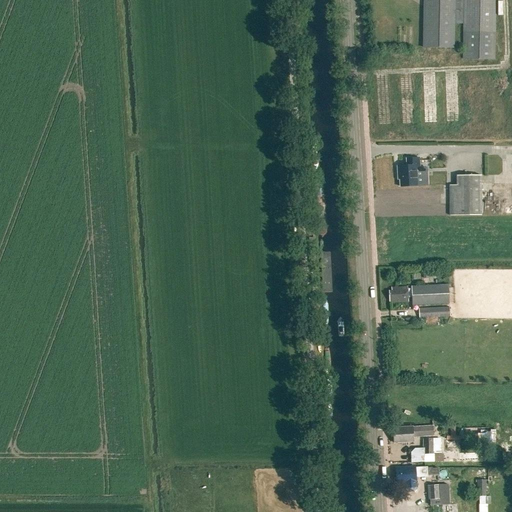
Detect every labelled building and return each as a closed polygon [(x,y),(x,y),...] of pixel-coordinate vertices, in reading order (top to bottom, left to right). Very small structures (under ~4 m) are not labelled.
[(423,0),(423,48),(453,48),(453,24),(464,24),(463,59),(494,60),(494,0),(423,0)] [(417,186),(416,169),(420,169),(419,158),(406,159),(406,166),(397,166),(397,175),(399,175),(400,187),(417,186)] [(313,164),(319,253),(329,253),(323,163),(313,164)] [(481,176),(456,176),(456,185),(449,186),(449,216),(482,216),(481,176)] [(334,343),(329,253),(319,253),(324,343),(334,343)] [(307,254),(307,265),(315,265),(314,254),(307,254)] [(448,285),(411,287),(412,305),(449,304),(448,285)] [(407,287),(391,288),(391,291),(388,291),(389,303),(408,302),(407,287)] [(449,307),(418,309),(419,319),(450,317),(449,307)] [(413,437),(433,436),(433,426),(412,427),(393,428),(394,443),(413,442),(413,437)] [(491,432),(478,432),(478,445),(489,445),(489,440),(491,440),(491,432)] [(428,453),(440,453),(441,438),(429,438),(428,453)] [(410,449),(411,462),(425,461),(424,448),(410,449)] [(415,467),(395,468),(396,483),(403,483),(403,488),(405,488),(405,490),(407,492),(414,492),(416,490),(416,482),(415,476),(427,476),(427,468),(427,467),(415,468),(415,467)] [(432,467),(427,468),(427,476),(439,475),(439,468),(432,468),(432,467)] [(486,496),(486,481),(478,481),(478,496),(486,496)] [(439,485),(428,486),(429,500),(440,499),(439,485)] [(272,496),(266,496),(266,511),(286,510),(286,502),(273,503),(272,496)]
